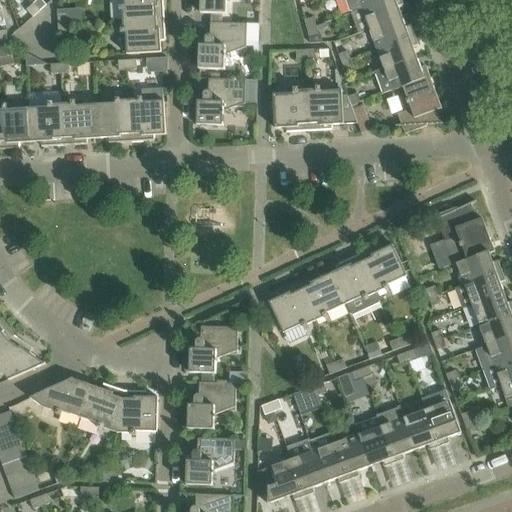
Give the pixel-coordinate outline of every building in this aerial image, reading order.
[(42,0),(39,0),(34,4),(41,12),(47,6),(42,0)] [(123,21),(165,18),(164,0),(124,0),(125,7),(120,7),(121,12),(123,12),(123,21)] [(201,0),(201,14),(227,15),(227,0),(201,0)] [(348,0),(354,13),(363,10),(390,0),(348,0)] [(390,0),(363,10),(370,30),(403,18),(399,8),(404,6),(402,0),(390,0)] [(41,12),(34,4),(28,10),(34,18),(41,12)] [(59,15),(59,24),(69,23),(68,14),(59,15)] [(167,41),(165,18),(123,21),(124,30),(122,30),(122,34),(127,34),(128,55),(162,53),(161,41),(167,41)] [(307,30),(317,27),(314,18),(305,21),(307,30)] [(370,30),(378,51),(416,37),(412,27),(407,29),(403,18),(370,30)] [(59,24),(59,33),(69,32),(69,23),(59,24)] [(207,37),(206,40),(203,40),(202,46),(200,46),(200,70),(226,71),(226,56),(237,52),(247,52),(248,25),(211,24),(211,36),(207,37)] [(319,36),(317,27),(307,30),(310,38),(319,36)] [(7,31),(0,31),(0,41),(9,40),(7,31)] [(378,51),(385,71),(418,58),(414,49),(419,47),(416,37),(378,51)] [(314,50),(305,51),(306,61),(315,60),(314,50)] [(305,51),(296,51),(297,61),(306,61),(305,51)] [(340,56),(343,64),(352,61),(349,52),(340,56)] [(422,69),(418,58),(385,71),(376,74),(384,95),(393,91),(393,92),(404,88),(403,87),(431,77),(427,67),(422,69)] [(128,61),(119,62),(119,71),(128,71),(128,61)] [(137,61),(128,61),(128,71),(137,70),(137,61)] [(343,64),(346,73),(355,69),(352,61),(343,64)] [(69,64),(60,65),(61,75),(70,74),(69,64)] [(60,65),(51,65),(52,75),(61,75),(60,65)] [(443,110),(431,77),(403,87),(404,88),(409,101),(407,102),(409,106),(410,105),(412,111),(400,115),(407,135),(429,127),(428,126),(449,125),(448,124),(442,124),(437,112),(443,110)] [(206,93),(205,96),(201,96),(201,102),(199,102),(198,126),(224,127),(225,112),(236,108),(246,108),(246,81),(210,80),(209,92),(206,93)] [(349,98),(348,96),(343,97),(343,91),(322,92),(321,88),(317,88),(317,90),(308,91),(310,133),(333,131),(333,126),(359,125),(353,110),(352,106),(349,98)] [(288,134),(310,133),(308,91),(299,91),(299,89),(294,89),(295,94),(274,95),(276,129),(287,129),(288,134)] [(140,101),(130,101),(132,143),(155,142),(155,136),(167,136),(165,102),(164,102),(164,90),(143,91),(143,98),(140,98),(140,101)] [(349,98),(352,106),(361,103),(358,94),(349,98)] [(117,104),(97,105),(99,140),(110,139),(110,144),(132,143),(130,101),(121,102),(121,99),(117,100),(117,104)] [(72,104),(63,105),(65,147),(88,146),(88,140),(99,140),(97,105),(77,107),(76,102),(72,102),(72,104)] [(50,108),(29,109),(31,144),(43,143),(43,148),(65,147),(63,105),(54,105),(54,103),(50,104),(50,108)] [(5,108),(0,108),(0,150),(20,150),(20,144),(31,144),(29,109),(9,110),(9,106),(4,106),(5,108)] [(353,110),(359,125),(362,135),(373,131),(364,106),(353,110)] [(457,265),(457,266),(495,252),(483,219),(478,221),(472,205),(477,203),(477,202),(458,210),(458,208),(436,216),(446,243),(459,238),(461,244),(460,244),(462,248),(463,248),(468,261),(457,265)] [(380,246),(360,256),(378,294),(386,290),(387,292),(391,290),(389,286),(408,278),(393,246),(383,251),(380,246)] [(495,252),(457,266),(465,286),(503,272),(499,262),(494,264),(491,255),(496,253),(495,252)] [(342,270),(332,275),(346,306),(348,305),(353,316),(382,303),(378,294),(360,256),(340,265),(342,270)] [(463,310),(472,306),(505,294),(501,284),(506,282),(503,272),(465,286),(456,289),(463,310)] [(320,274),(300,284),(317,322),(325,318),(326,320),(330,318),(328,314),(346,306),(332,275),(322,279),(320,274)] [(317,322),(300,284),(279,293),(282,298),(271,303),(284,334),(303,325),(305,330),(309,328),(308,326),(317,322)] [(426,291),(429,299),(438,296),(435,287),(426,291)] [(505,294),(472,306),(480,326),(511,314),(511,303),(509,304),(505,294)] [(429,299),(433,308),(442,304),(438,296),(429,299)] [(511,314),(480,326),(487,347),(511,337),(511,314)] [(0,352),(16,337),(2,319),(0,321),(0,352)] [(199,341),(197,344),(194,344),(194,350),(192,350),(191,374),(217,375),(217,360),(228,356),(238,356),(239,329),(202,328),(202,340),(199,341)] [(432,334),(435,343),(444,340),(441,331),(432,334)] [(34,349),(16,337),(0,352),(0,380),(1,381),(3,377),(9,380),(9,381),(47,365),(46,364),(45,364),(30,354),(34,349)] [(402,349),(411,346),(407,337),(399,340),(402,349)] [(484,371),(511,360),(511,337),(487,347),(476,351),(484,371)] [(399,340),(390,343),(394,352),(402,349),(399,340)] [(435,343),(438,351),(447,348),(444,340),(435,343)] [(429,345),(406,354),(409,363),(433,354),(429,345)] [(406,354),(398,357),(401,366),(409,363),(406,354)] [(339,372),(348,369),(344,360),(336,363),(339,372)] [(502,387),(511,383),(511,360),(484,371),(491,391),(502,387)] [(336,363),(327,367),(331,376),(339,372),(336,363)] [(369,368),(361,371),(364,380),(372,377),(369,368)] [(361,371),(352,374),(356,383),(364,380),(361,371)] [(459,380),(456,372),(447,375),(450,384),(459,380)] [(82,419),(93,386),(74,380),(74,379),(31,399),(32,400),(44,408),(58,413),(57,415),(61,417),(63,412),(82,419)] [(450,384),(453,392),(462,389),(459,380),(450,384)] [(511,383),(502,387),(510,407),(511,406),(511,383)] [(197,397),(196,400),(192,400),(192,406),(190,406),(189,430),(215,431),(216,416),(227,412),(236,412),(237,385),(201,384),(200,396),(197,397)] [(324,384),(316,387),(319,396),(328,393),(324,384)] [(93,386),(82,419),(100,425),(99,430),(103,431),(104,429),(118,434),(126,392),(105,385),(103,390),(93,386)] [(316,387),(307,390),(311,400),(319,396),(316,387)] [(423,399),(427,410),(441,448),(451,444),(449,439),(462,434),(446,390),(423,399)] [(126,392),(118,434),(133,435),(133,437),(137,437),(137,432),(158,433),(159,398),(147,398),(147,393),(126,392)] [(274,413),(283,410),(279,401),(271,404),(274,413)] [(271,404),(262,407),(266,416),(274,413),(271,404)] [(378,417),(382,427),(396,465),(406,461),(404,456),(416,451),(404,419),(400,407),(378,416),(378,417)] [(427,410),(404,419),(416,451),(429,446),(431,452),(441,448),(427,410)] [(0,416),(0,429),(15,424),(11,412),(0,416)] [(474,421),(471,412),(462,415),(465,424),(474,421)] [(396,465),(382,427),(378,417),(356,426),(359,435),(371,468),(384,463),(386,468),(396,465)] [(465,424),(468,432),(477,429),(474,421),(465,424)] [(0,442),(20,435),(15,424),(0,429),(0,442)] [(341,485),(351,481),(337,444),(333,434),(311,443),(326,485),(339,480),(341,485)] [(0,442),(0,454),(24,446),(20,435),(0,442)] [(359,435),(337,444),(351,481),(361,478),(359,473),(371,468),(359,435)] [(195,453),(194,456),(190,456),(190,462),(188,462),(187,486),(213,487),(214,472),(225,468),(235,468),(236,441),(199,440),(199,452),(195,453)] [(288,449),(292,460),(306,498),(316,494),(314,489),(326,485),(311,443),(310,441),(288,449)] [(0,454),(0,457),(3,466),(28,457),(24,446),(0,454)] [(3,466),(8,478),(32,469),(28,457),(3,466)] [(296,502),(306,498),(292,460),(259,472),(258,497),(269,493),(269,506),(271,506),(271,505),(294,497),(296,502)] [(8,478),(12,489),(36,480),(32,469),(8,478)] [(54,476),(58,485),(67,482),(63,473),(54,476)] [(111,473),(102,473),(101,483),(110,483),(111,473)] [(120,474),(111,473),(110,483),(119,484),(120,474)] [(40,491),(36,480),(12,489),(16,500),(40,491)] [(91,489),(82,488),(82,498),(91,498),(91,489)] [(100,489),(91,489),(91,498),(100,499),(100,489)] [(42,507),(51,504),(47,495),(39,498),(42,507)] [(233,511),(234,497),(197,496),(197,508),(193,509),(192,511),(191,511),(189,511),(188,511),(233,511)] [(34,511),(42,507),(39,498),(30,501),(34,511)]
